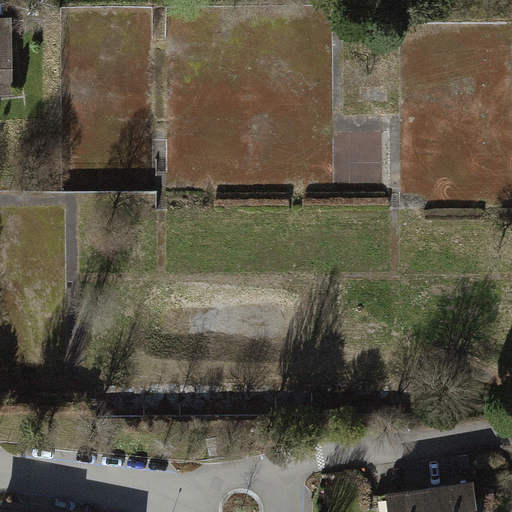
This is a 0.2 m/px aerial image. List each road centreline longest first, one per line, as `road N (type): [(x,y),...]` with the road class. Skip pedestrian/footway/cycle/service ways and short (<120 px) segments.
road 1 (residential): [(241,509),(308,462),(511,431)]
road 2 (residential): [(0,478),(241,509)]
